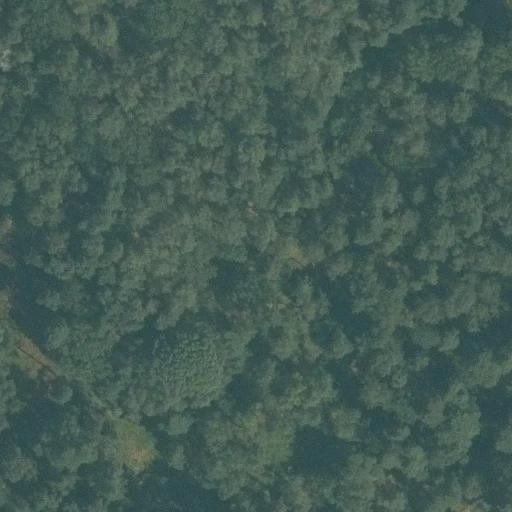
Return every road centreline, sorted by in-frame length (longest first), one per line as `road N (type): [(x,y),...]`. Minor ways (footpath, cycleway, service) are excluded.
road 1 (track): [(222,460),(348,423),(387,362),(461,0)]
road 2 (track): [(332,0),(304,211),(287,268),(238,316),(222,460),(187,511)]
road 3 (track): [(287,268),(260,353),(287,446),(283,511)]
